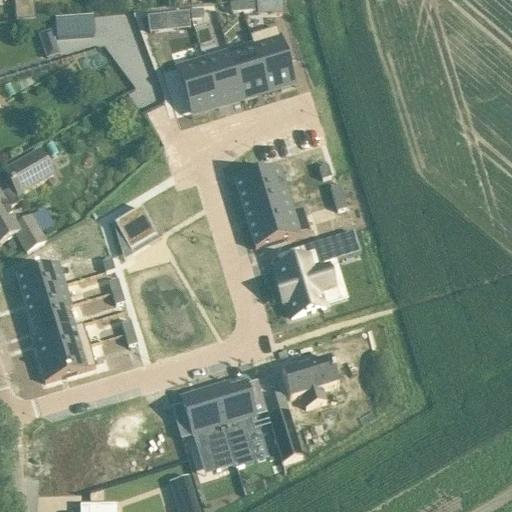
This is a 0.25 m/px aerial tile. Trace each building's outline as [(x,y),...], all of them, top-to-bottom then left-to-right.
[(12,0),(15,24),(35,22),(32,0),(12,0)] [(254,3),(242,4),(243,14),(255,13),(254,3)] [(271,3),(272,17),(283,17),(282,3),(271,3)] [(242,4),(230,5),(231,15),(243,14),(242,4)] [(203,13),(190,14),(191,23),(203,22),(203,13)] [(190,14),(178,15),(179,24),(191,23),(190,14)] [(60,57),(52,32),(38,36),(47,61),(60,57)] [(279,41),(254,49),(267,93),(266,93),(267,96),(293,88),(279,41)] [(254,49),(229,56),(242,100),(266,93),(267,93),(254,49)] [(229,56),(204,64),(217,108),(242,100),(229,56)] [(204,64),(178,72),(192,116),(217,108),(204,64)] [(0,246),(15,238),(27,257),(45,247),(30,220),(17,227),(8,212),(23,203),(20,198),(53,179),(38,155),(7,173),(16,189),(0,197),(0,246)] [(328,169),(319,172),(322,183),(331,180),(328,169)] [(280,171),(239,184),(246,207),(287,194),(280,171)] [(339,189),(330,192),(334,204),(343,201),(339,189)] [(287,194),(246,207),(252,228),(252,229),(294,216),(287,194)] [(343,201),(334,204),(337,215),(346,212),(343,201)] [(116,229),(114,230),(121,254),(128,250),(130,254),(157,238),(141,210),(114,226),(116,229)] [(252,228),(248,229),(255,253),(301,239),(294,216),(252,229),(252,228)] [(341,239),(354,235),(350,225),(338,229),(341,239)] [(353,235),(315,247),(321,268),(360,256),(353,235)] [(310,261),(275,272),(280,287),(276,288),(282,307),(286,306),(291,321),(325,311),(320,296),(324,294),(318,275),(314,276),(310,261)] [(111,262),(102,264),(106,276),(115,273),(111,262)] [(58,267),(16,280),(23,301),(65,288),(58,267)] [(118,282),(109,285),(112,297),(121,294),(118,282)] [(65,288),(23,301),(29,322),(67,310),(68,311),(72,310),(65,288)] [(121,294),(112,297),(116,308),(125,305),(121,294)] [(67,310),(29,322),(35,342),(36,343),(74,331),(68,311),(67,310)] [(130,324),(121,326),(125,338),(134,335),(130,324)] [(35,342),(31,343),(38,364),(80,352),(74,331),(36,343),(35,342)] [(134,335),(125,338),(128,349),(138,347),(134,335)] [(80,352),(38,364),(45,386),(87,373),(80,352)] [(297,369),(281,374),(290,402),(302,399),(306,410),(326,404),(322,393),(338,388),(330,362),(298,372),(297,369)] [(228,387),(212,391),(236,468),(235,468),(236,471),(255,465),(248,441),(256,438),(251,422),(267,417),(262,400),(262,399),(261,400),(257,401),(250,403),(246,387),(229,392),(228,387)] [(186,420),(175,423),(181,441),(192,438),(192,439),(194,439),(197,438),(197,439),(198,439),(202,454),(210,451),(217,474),(235,468),(236,468),(212,391),(197,396),(199,402),(182,407),(186,420)] [(283,398),(264,403),(283,466),(302,460),(283,398)] [(168,415),(152,420),(157,437),(173,432),(168,415)] [(98,460),(93,429),(56,435),(60,461),(67,460),(68,464),(67,464),(68,470),(80,468),(82,478),(70,480),(70,481),(114,474),(111,458),(98,460)] [(182,461),(178,446),(161,451),(166,466),(182,461)] [(198,511),(188,479),(169,485),(173,499),(187,494),(192,511),(198,511)]
